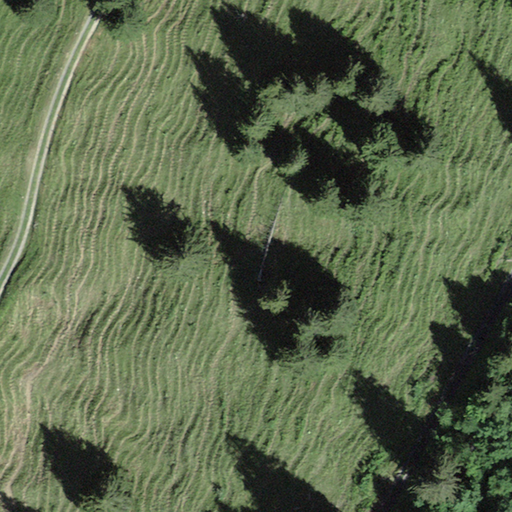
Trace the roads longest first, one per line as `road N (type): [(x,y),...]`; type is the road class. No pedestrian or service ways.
road 1 (track): [(0,281),(23,227),(43,140),(80,41),(105,0)]
road 2 (track): [(511,284),(386,511)]
